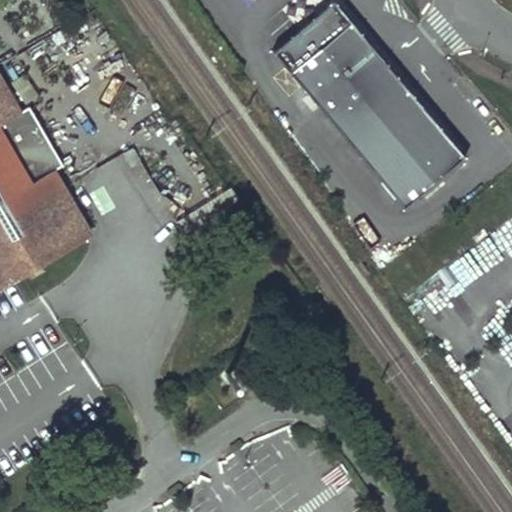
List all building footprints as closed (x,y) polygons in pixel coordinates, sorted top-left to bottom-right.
[(404,206),(464,157),(332,1),(259,60),(277,84),(291,73),(404,206)] [(0,34),(0,58),(9,56),(2,34),(0,34)] [(19,111),(0,78),(0,286),(91,234),(54,170),(63,164),(29,105),(19,111)] [(133,147),(123,153),(131,167),(141,161),(133,147)] [(249,211),(238,191),(180,225),(192,245),(249,211)]
